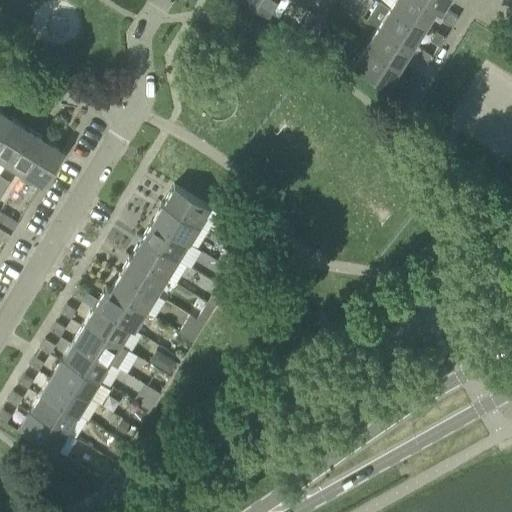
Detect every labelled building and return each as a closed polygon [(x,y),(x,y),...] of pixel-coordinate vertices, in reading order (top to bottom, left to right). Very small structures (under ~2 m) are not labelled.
[(275,0),(248,0),(268,13),(275,0)] [(323,0),(314,14),(322,19),(333,0),(323,0)] [(345,0),(361,12),(370,0),(345,0)] [(410,46),(422,27),(388,6),(389,6),(379,0),(376,0),(365,18),(377,25),(376,26),(410,46)] [(434,8),(420,0),(392,0),(389,6),(388,6),(422,27),(434,8)] [(420,0),(434,8),(440,12),(447,0),(420,0)] [(451,25),(457,16),(448,10),(442,20),(451,25)] [(303,33),(310,37),(322,19),(314,14),(303,33)] [(410,46),(376,26),(364,45),(398,66),(410,46)] [(430,39),(439,45),(445,35),(436,30),(430,39)] [(398,66),(364,45),(352,65),(386,86),(398,66)] [(427,64),(433,55),(423,49),(418,59),(427,64)] [(406,78),(415,84),(421,74),(412,68),(406,78)] [(0,109),(0,132),(10,116),(0,109)] [(10,116),(0,132),(0,158),(6,162),(27,127),(10,116)] [(23,173),(45,137),(27,127),(6,162),(23,173)] [(45,137),(23,173),(41,184),(63,148),(45,137)] [(173,183),(162,201),(198,223),(209,205),(173,183)] [(152,218),(187,240),(198,223),(162,201),(152,218)] [(0,211),(0,220),(13,229),(17,222),(0,211)] [(152,218),(141,235),(176,257),(187,240),(152,218)] [(239,223),(227,241),(246,253),(257,235),(239,223)] [(0,236),(6,241),(10,234),(0,227),(0,236)] [(130,253),(166,275),(176,257),(141,235),(130,253)] [(228,266),(235,270),(246,253),(227,241),(227,242),(239,248),(228,266)] [(130,253),(120,270),(155,292),(166,275),(130,253)] [(217,283),(224,287),(235,270),(228,266),(217,283)] [(144,309),(155,292),(120,270),(109,287),(144,309)] [(207,300),(214,304),(224,287),(217,283),(207,300)] [(77,285),(71,294),(80,300),(86,291),(77,285)] [(134,327),(144,309),(109,287),(105,285),(94,303),(134,327)] [(196,318),(203,322),(214,304),(207,300),(196,318)] [(66,302),(61,312),(70,317),(75,308),(66,302)] [(94,303),(83,321),(118,342),(129,325),(133,327),(134,327),(94,303)] [(178,331),(191,339),(192,340),(203,322),(196,318),(188,314),(178,331)] [(55,320),(50,329),(59,335),(65,326),(55,320)] [(127,348),(118,342),(83,321),(72,338),(107,359),(116,365),(127,348)] [(39,346),(40,347),(48,352),(54,343),(45,337),(39,346)] [(72,338),(61,356),(97,377),(107,359),(72,338)] [(34,355),(29,363),(38,369),(43,360),(34,355)] [(176,362),(166,355),(159,366),(169,372),(176,362)] [(61,356),(51,372),(86,394),(97,377),(61,356)] [(27,387),(32,378),(23,372),(17,381),(27,387)] [(51,372),(49,376),(40,390),(75,412),(86,394),(51,372)] [(132,399),(149,409),(160,391),(144,381),(132,399)] [(13,389),(7,399),(16,404),(22,395),(13,389)] [(40,390),(29,407),(65,429),(75,412),(40,390)] [(138,406),(132,415),(139,420),(146,410),(138,406)] [(0,409),(0,418),(5,422),(11,412),(2,407),(0,409)] [(29,407),(18,425),(54,447),(65,429),(29,407)]
